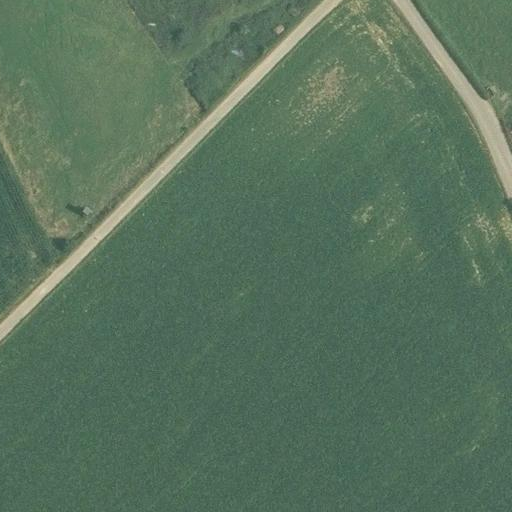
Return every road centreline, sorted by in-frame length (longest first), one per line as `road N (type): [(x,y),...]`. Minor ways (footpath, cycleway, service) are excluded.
road 1 (track): [(0,333),(335,0)]
road 2 (track): [(396,0),(455,79),(511,189)]
